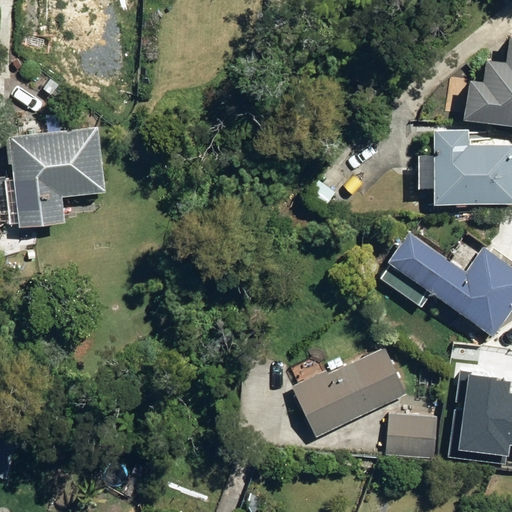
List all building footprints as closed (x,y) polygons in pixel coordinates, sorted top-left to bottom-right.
[(147,28),(159,29),(160,14),(148,13),(147,28)] [(511,126),(511,35),(511,36),(507,64),(488,61),(485,83),(471,81),(465,120),(511,126)] [(41,89),(49,95),(55,87),(47,80),(41,89)] [(11,175),(0,175),(0,221),(16,219),(16,223),(61,218),(59,192),(101,188),(94,125),(7,134),(11,175)] [(462,145),(462,131),(431,131),(426,131),(426,204),(429,204),(511,203),(511,145),(464,145),(462,145)] [(386,265),(376,279),(417,308),(427,294),(488,337),(511,302),(511,270),(480,249),(463,273),(404,231),(382,262),(386,265)] [(291,384),(315,434),(405,391),(383,345),(328,371),(326,367),(291,384)] [(511,381),(511,379),(461,373),(450,455),(508,463),(510,444),(511,444),(511,395),(510,395),(511,381)] [(386,454),(435,456),(437,415),(388,413),(386,454)] [(0,436),(0,476),(5,478),(14,440),(0,436)]
